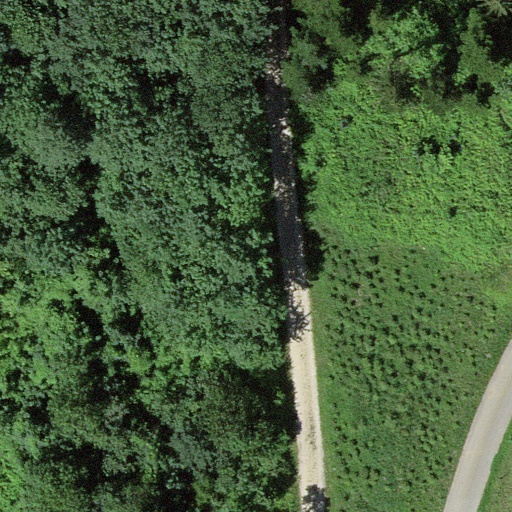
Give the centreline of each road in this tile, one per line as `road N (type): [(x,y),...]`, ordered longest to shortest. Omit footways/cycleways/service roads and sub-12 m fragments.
road 1 (track): [(316,511),(280,0)]
road 2 (unclassified): [(511,380),(465,511)]
